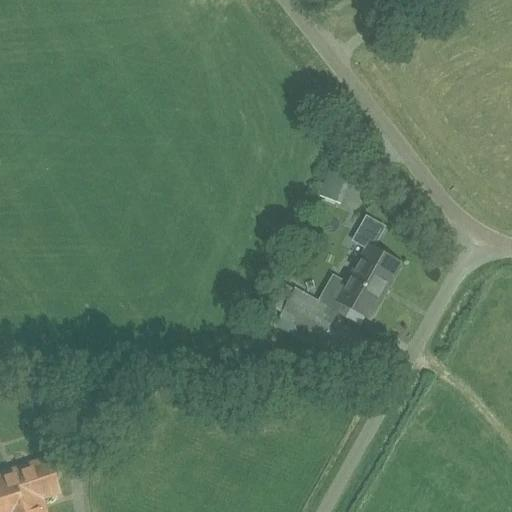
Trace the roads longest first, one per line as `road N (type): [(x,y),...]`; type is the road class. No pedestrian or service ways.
road 1 (unclassified): [(320,511),(474,236)]
road 2 (unclassified): [(474,236),(457,224),(290,0)]
